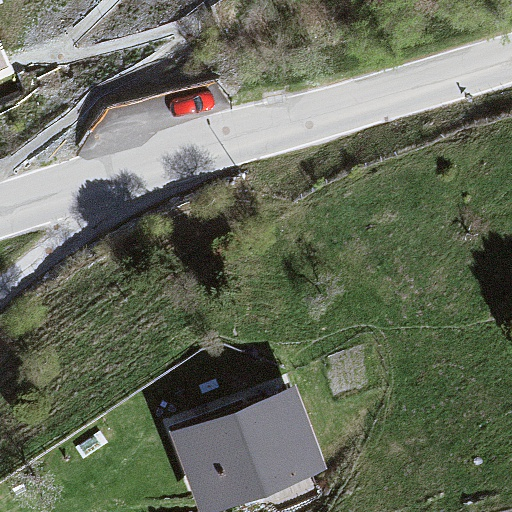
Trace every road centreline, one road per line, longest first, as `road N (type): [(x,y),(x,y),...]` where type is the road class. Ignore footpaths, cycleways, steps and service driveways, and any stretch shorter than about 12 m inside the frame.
road 1 (tertiary): [(511,39),(149,164)]
road 2 (residential): [(149,164),(0,283)]
road 3 (tertiary): [(149,164),(0,210)]
